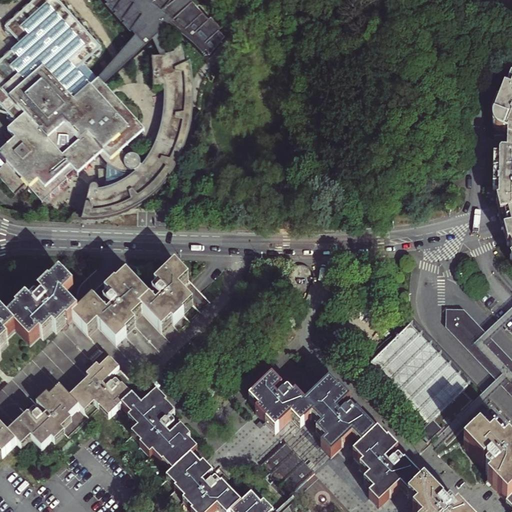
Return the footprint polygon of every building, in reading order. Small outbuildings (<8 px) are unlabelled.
[(99,0),(135,40),(117,59),(98,81),(84,66),(88,66),(92,62),(92,57),(96,58),(101,54),(101,46),(97,42),(93,42),(89,33),(86,34),(81,25),(78,26),(73,16),(70,18),(66,8),(63,9),(58,0),(56,0),(55,0),(54,0),(34,0),(31,3),(31,7),(30,8),(26,8),(23,11),(22,14),(21,16),(18,15),(14,18),(14,22),(13,23),(10,22),(6,26),(5,33),(9,38),(13,38),(20,46),(12,54),(9,54),(4,58),(4,61),(1,61),(0,61),(0,108),(1,109),(9,118),(16,126),(23,134),(15,142),(7,149),(0,155),(0,158),(6,166),(0,171),(0,180),(15,197),(26,187),(42,205),(46,205),(50,202),(50,198),(55,198),(59,194),(59,190),(63,190),(67,187),(67,182),(73,177),(77,177),(99,158),(102,155),(107,160),(106,168),(106,172),(98,172),(99,193),(98,193),(98,192),(97,190),(94,189),(92,189),(90,191),(85,213),(78,211),(66,224),(96,224),(103,223),(111,221),(124,217),(138,209),(146,204),(155,195),(164,183),(177,164),(183,152),(188,136),(191,122),(194,107),(195,84),(193,67),(188,68),(187,49),(174,56),(174,58),(166,59),(161,34),(167,28),(202,57),(225,41),(219,36),(221,35),(212,25),(209,25),(202,19),(191,7),(192,0),(191,0),(99,0)] [(511,75),(509,74),(492,120),(493,127),(495,131),(494,143),(493,190),(498,190),(498,202),(497,202),(497,203),(511,199),(511,75)] [(0,113),(9,118),(1,109),(0,110),(0,113)] [(16,126),(9,118),(7,122),(16,126)] [(23,134),(16,126),(8,133),(15,142),(23,134)] [(102,155),(99,158),(106,168),(107,160),(102,155)] [(502,232),(506,245),(511,243),(511,199),(497,203),(495,203),(497,212),(499,218),(503,216),(505,224),(507,231),(502,232)] [(97,304),(86,314),(82,318),(77,322),(86,333),(96,323),(120,349),(130,339),(122,331),(131,322),(143,312),(162,332),(172,322),(176,327),(183,321),(186,317),(182,313),(192,304),(178,288),(188,278),(178,267),(159,288),(161,292),(156,296),(157,298),(164,305),(160,309),(154,302),(153,303),(134,283),(124,292),(119,287),(109,297),(113,300),(108,305),(108,307),(115,315),(111,319),(97,304)] [(0,351),(9,343),(19,333),(34,348),(44,339),(43,338),(53,329),(55,331),(65,321),(71,328),(77,322),(82,318),(67,303),(77,293),(64,279),(54,289),(53,288),(43,297),(52,307),(51,308),(46,304),(43,307),(40,303),(38,303),(34,308),(30,304),(20,314),(25,319),(15,328),(0,314),(0,351)] [(511,362),(463,311),(445,312),(445,328),(511,398),(511,362)] [(470,389),(413,329),(367,372),(424,433),(437,421),(446,431),(438,438),(448,448),(472,424),(463,415),(483,395),(474,385),(470,389)] [(63,430),(82,411),(93,401),(102,411),(106,408),(115,418),(125,408),(136,399),(126,388),(125,390),(120,384),(111,393),(106,388),(123,373),(103,352),(94,361),(103,372),(94,381),(73,401),(64,391),(53,401),(43,410),(51,418),(47,422),(39,414),(37,414),(32,418),(31,417),(11,437),(1,426),(0,427),(0,446),(1,445),(11,456),(20,446),(21,447),(32,438),(45,452),(65,433),(63,430)] [(344,420),(339,416),(352,404),(343,394),(340,397),(330,387),(308,408),(298,398),(296,400),(292,395),(290,395),(282,403),(278,398),(284,392),(275,382),(255,400),(264,411),(260,415),(265,420),(269,424),(272,421),(283,432),(298,417),(307,427),(315,420),(334,440),(324,450),(333,460),(354,440),(359,445),(364,450),(356,458),(365,469),(363,471),(372,482),(367,487),(376,496),(372,501),(381,511),(403,490),(406,494),(412,501),(411,502),(419,511),(454,511),(453,510),(451,511),(449,511),(447,511),(446,511),(445,511),(443,511),(440,511),(445,508),(439,501),(420,481),(416,477),(415,478),(406,468),(402,465),(399,464),(392,471),(387,467),(400,455),(391,445),(389,446),(380,436),(378,437),(373,431),(369,427),(367,428),(357,417),(353,412),(344,420)] [(226,391),(212,385),(204,399),(213,403),(219,391),(224,394),(226,391)] [(149,444),(144,448),(153,459),(156,456),(166,466),(171,461),(180,471),(174,478),(183,488),(178,493),(188,503),(191,501),(200,511),(198,511),(219,511),(225,507),(229,511),(267,511),(254,498),(244,507),(225,487),(224,488),(220,484),(218,483),(210,490),(206,486),(213,479),(206,472),(194,459),(200,452),(182,432),(174,440),(172,438),(170,436),(178,428),(177,426),(173,422),(174,421),(165,411),(170,405),(160,395),(146,409),(136,399),(125,408),(144,428),(140,433),(149,444)] [(511,446),(505,450),(496,440),(486,450),(476,440),(466,449),(485,469),(492,463),(493,464),(488,469),(491,472),(488,476),(488,477),(493,482),(490,484),(495,490),(509,504),(508,505),(511,508),(511,446)] [(318,476),(290,446),(267,467),(295,497),(318,476)]
